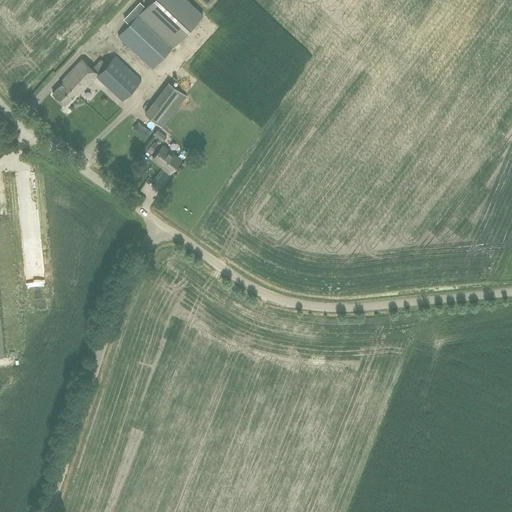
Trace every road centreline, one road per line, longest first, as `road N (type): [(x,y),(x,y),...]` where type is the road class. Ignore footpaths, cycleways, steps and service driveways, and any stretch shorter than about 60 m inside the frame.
road 1 (unclassified): [(511,292),(357,310),(268,302),(158,225)]
road 2 (unclassified): [(46,511),(116,299),(158,225)]
road 3 (unclassified): [(158,225),(0,100)]
